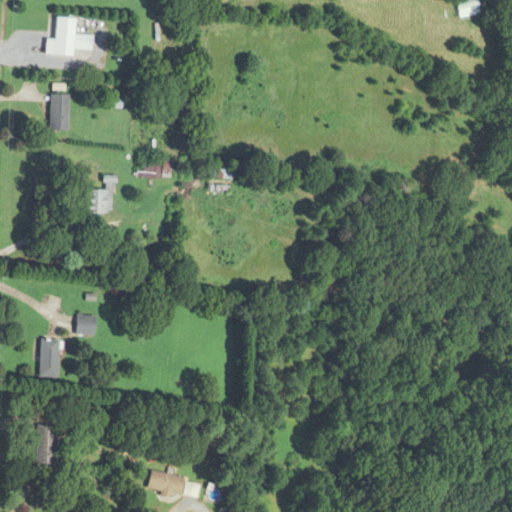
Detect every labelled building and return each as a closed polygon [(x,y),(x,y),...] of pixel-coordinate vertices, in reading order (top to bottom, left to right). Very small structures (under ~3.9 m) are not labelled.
[(78,60),(79,52),(91,53),(92,36),(75,35),(75,19),(51,18),(50,40),(42,40),(41,58),(78,60)] [(64,95),(47,95),(47,132),(64,132),(64,95)] [(133,179),(166,179),(166,159),(133,159),(133,179)] [(108,191),(77,191),(77,215),(108,215),(108,191)] [(92,337),(93,317),(72,316),(71,336),(92,337)] [(54,379),(54,340),(36,340),(36,379),(54,379)] [(52,465),(52,426),(31,426),(31,465),(52,465)] [(181,480),(147,471),(142,490),(176,499),(181,480)]
